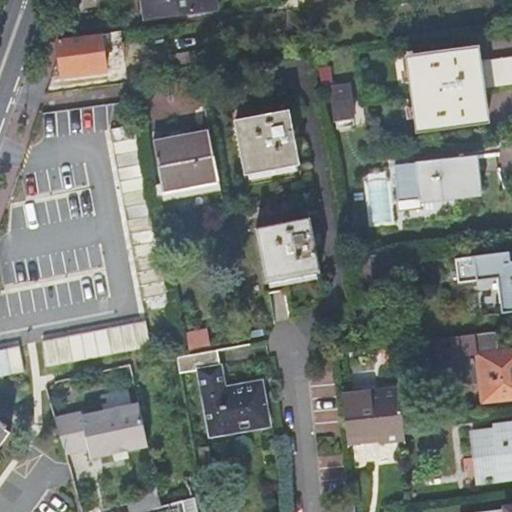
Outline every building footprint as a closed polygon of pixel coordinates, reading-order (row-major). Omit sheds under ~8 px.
[(111,0),(115,22),(135,19),(135,16),(167,13),(164,0),(111,0)] [(182,14),(179,0),(164,0),(167,13),(168,17),(182,14)] [(102,35),(58,41),(63,76),(106,70),(102,35)] [(486,88),(483,61),(481,53),(478,53),(477,48),(415,56),(415,52),(409,53),(409,57),(407,58),(417,132),(487,123),(486,117),(489,117),(486,88)] [(169,71),(196,67),(199,66),(196,50),(167,55),(169,71)] [(511,57),(483,61),(486,88),(511,84),(511,57)] [(351,86),(331,89),(334,122),(354,119),(351,86)] [(288,111),(234,122),(244,176),(299,166),(288,111)] [(173,306),(137,128),(110,134),(145,312),(173,306)] [(164,193),(219,182),(209,132),(154,142),(164,193)] [(479,156),(416,164),(420,201),(483,193),(479,156)] [(320,273),(309,218),(254,229),(265,283),(320,273)] [(511,251),(455,260),(457,282),(477,280),(480,314),(511,310),(511,251)] [(379,255),(358,257),(364,295),(383,293),(379,255)] [(47,365),(152,346),(147,319),(43,340),(47,365)] [(511,349),(498,352),(495,329),(434,338),(439,377),(462,376),(474,383),(481,382),(482,400),(511,397),(511,349)] [(22,345),(0,348),(0,374),(27,370),(22,345)] [(390,347),(378,349),(382,368),(394,367),(390,347)] [(197,370),(220,366),(217,349),(182,355),(175,356),(178,373),(197,370)] [(220,366),(197,370),(210,435),(270,424),(261,382),(225,389),(220,366)] [(399,388),(341,395),(346,441),(380,436),(380,444),(405,441),(403,424),(399,388)] [(82,413),(55,420),(64,450),(66,456),(89,450),(91,459),(110,454),(125,451),(147,445),(138,404),(83,417),(82,413)] [(0,445),(10,432),(5,428),(7,425),(0,420),(0,445)] [(511,427),(473,432),(479,482),(511,479),(511,427)] [(380,436),(346,441),(347,448),(380,444),(380,436)] [(126,457),(125,451),(110,454),(112,461),(126,457)] [(128,503),(130,511),(144,511),(161,507),(158,494),(128,503)]
